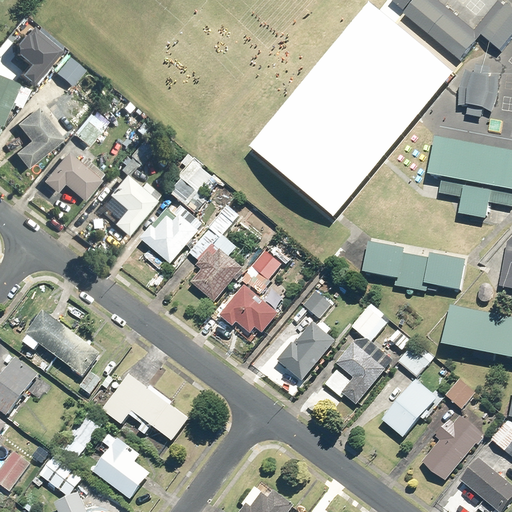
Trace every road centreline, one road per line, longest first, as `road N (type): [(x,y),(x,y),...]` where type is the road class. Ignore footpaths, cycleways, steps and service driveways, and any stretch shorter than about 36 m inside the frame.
road 1 (tertiary): [(260,409),(35,241)]
road 2 (tertiary): [(395,511),(260,409)]
road 3 (residential): [(184,511),(260,409)]
